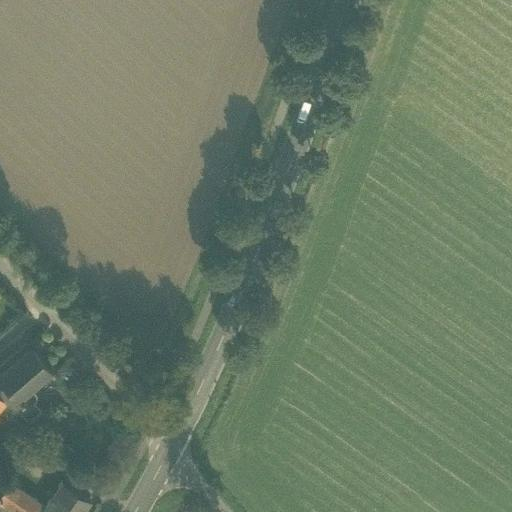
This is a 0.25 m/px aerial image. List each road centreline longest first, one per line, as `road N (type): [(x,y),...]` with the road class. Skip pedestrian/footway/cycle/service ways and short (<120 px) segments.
road 1 (tertiary): [(167,445),(229,321),(344,0)]
road 2 (unclassified): [(167,445),(0,262)]
